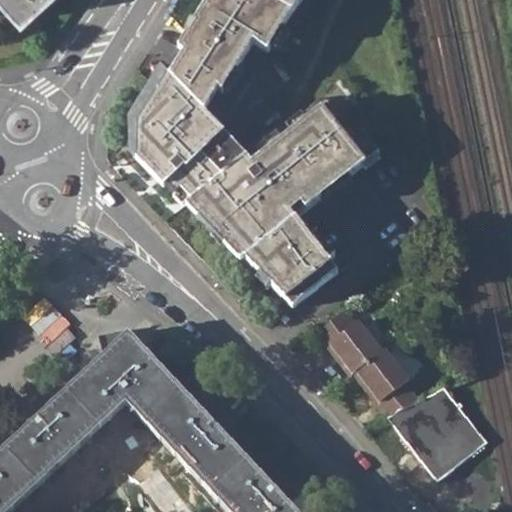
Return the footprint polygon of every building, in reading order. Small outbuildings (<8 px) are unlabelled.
[(3,0),(24,22),(48,0),(3,0)] [(214,0),(184,56),(225,96),(229,100),(257,48),(273,56),(287,28),(295,14),(304,0),(214,0)] [(171,80),(204,115),(225,96),(184,56),(171,80)] [(204,115),(171,80),(166,75),(132,132),(132,149),(176,196),(181,192),(292,308),(337,271),(294,218),(376,151),(360,131),(352,138),(319,97),(245,157),(204,115)] [(354,322),(344,309),(338,315),(314,335),(345,375),(348,373),(380,350),(357,319),(354,322)] [(65,397),(0,457),(0,511),(15,511),(99,434),(128,407),(225,511),(295,511),(129,336),(118,338),(119,346),(65,397)] [(380,350),(348,373),(383,418),(416,401),(403,382),(405,379),(382,348),(380,350)] [(416,401),(383,418),(433,483),(483,442),(440,389),(416,401)]
